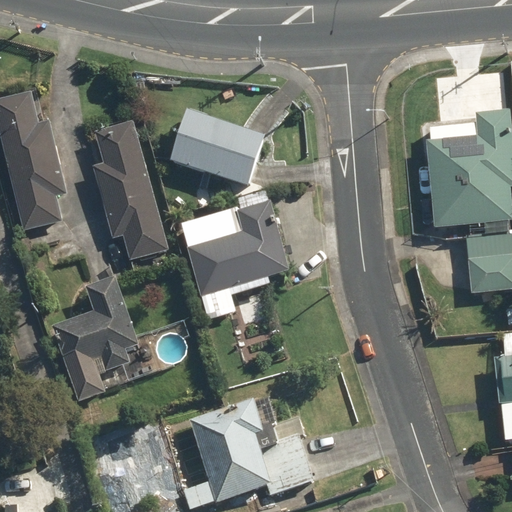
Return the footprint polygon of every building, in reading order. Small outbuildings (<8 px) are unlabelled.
[(66,224),(60,197),(71,195),(54,117),(43,119),(37,92),(0,100),(0,105),(28,232),(66,224)] [(276,133),(196,107),(177,163),(257,189),(276,133)] [(442,228),(471,225),(478,293),(511,290),(511,108),(482,112),(484,135),(434,139),(442,228)] [(103,130),(112,164),(100,167),(119,238),(131,234),(137,256),(172,247),(138,121),(103,130)] [(280,198),(247,207),(188,222),(214,320),(244,312),(239,293),(280,282),(277,273),(298,268),(280,198)] [(112,391),(107,375),(139,365),(134,349),(150,344),(129,272),(96,282),(104,309),(90,313),(58,322),(81,400),(112,391)] [(511,354),(501,356),(509,441),(511,440),(511,354)] [(276,395),(193,420),(212,479),(183,488),(190,511),(198,511),(272,489),(274,496),(320,481),(308,440),(315,437),(309,416),(285,424),(276,395)]
